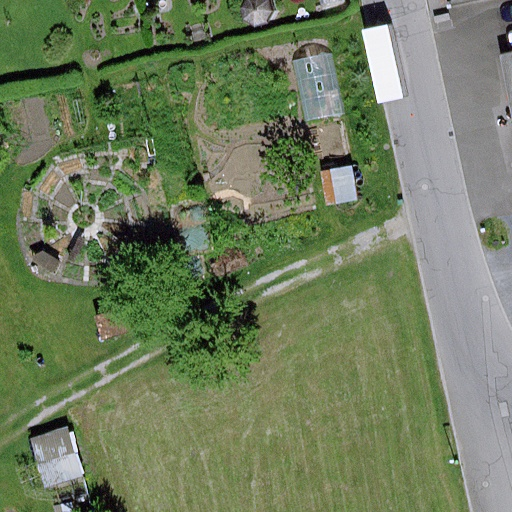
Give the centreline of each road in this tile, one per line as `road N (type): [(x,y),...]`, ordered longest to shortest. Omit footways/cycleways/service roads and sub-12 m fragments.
road 1 (track): [(0,440),(141,352),(439,200)]
road 2 (residential): [(511,444),(494,448),(394,0)]
